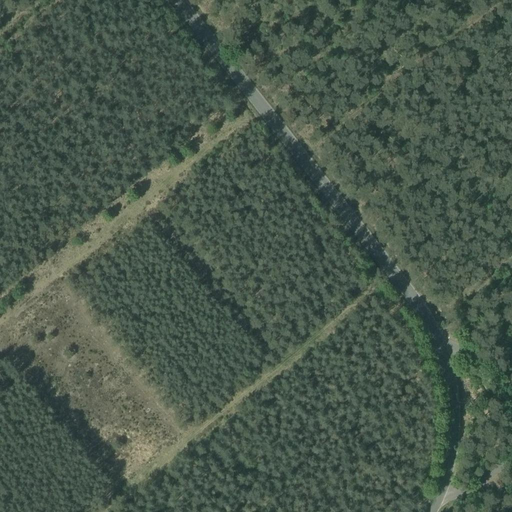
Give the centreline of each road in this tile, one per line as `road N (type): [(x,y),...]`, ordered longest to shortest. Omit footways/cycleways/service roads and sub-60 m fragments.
road 1 (unclassified): [(177,0),(400,280),(441,349)]
road 2 (track): [(0,317),(256,99)]
road 3 (track): [(358,300),(104,511)]
road 4 (unclassified): [(441,349),(453,418),(436,499)]
